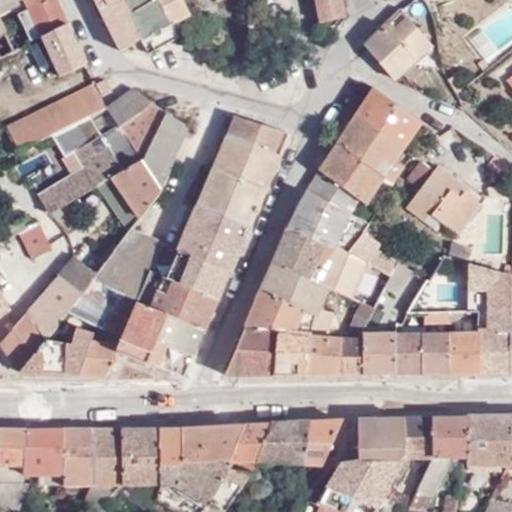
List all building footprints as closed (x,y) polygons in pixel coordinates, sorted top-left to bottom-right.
[(10,9),(25,2),(30,12),(54,0),(0,0),(0,18),(12,13),(10,9)] [(21,17),(33,43),(42,39),(69,25),(57,0),(54,0),(30,12),(21,17)] [(149,0),(93,0),(121,50),(139,39),(125,14),(149,0)] [(172,24),(158,0),(149,0),(125,14),(139,39),(140,41),(172,24)] [(158,0),(172,24),(190,13),(182,0),(158,0)] [(341,3),(317,1),(318,7),(321,22),(345,16),(341,3)] [(403,10),(366,43),(398,79),(433,44),(403,10)] [(179,37),(178,35),(197,25),(190,13),(172,24),(140,41),(148,54),(179,37)] [(511,28),(508,17),(479,26),(488,53),(511,45),(511,28)] [(0,60),(16,52),(3,26),(0,19),(0,60)] [(42,39),(60,77),(86,65),(69,25),(42,39)] [(113,90),(109,79),(96,86),(101,96),(113,90)] [(94,117),(106,110),(102,97),(101,96),(96,86),(95,84),(5,128),(18,154),(54,137),(79,124),(83,122),(94,117)] [(121,129),(132,146),(134,148),(142,161),(163,191),(188,130),(132,88),(106,110),(121,129)] [(421,122),(376,88),(357,116),(403,149),(421,122)] [(340,116),(347,120),(352,113),(345,109),(340,116)] [(403,149),(357,116),(339,144),(386,175),(403,149)] [(87,129),(98,123),(94,117),(83,122),(87,129)] [(290,135),(236,117),(178,250),(231,273),(270,185),(290,135)] [(43,194),(54,212),(97,188),(113,178),(142,161),(134,148),(116,158),(103,136),(90,143),(79,124),(54,137),(66,157),(76,151),(86,169),(43,194)] [(116,134),(127,150),(132,146),(121,129),(116,134)] [(386,175),(339,144),(320,172),(359,201),(366,205),(386,175)] [(141,218),(163,191),(142,161),(113,178),(97,188),(128,235),(132,230),(141,218)] [(456,236),(482,203),(466,192),(461,198),(451,190),(454,186),(435,172),(421,161),(407,179),(422,189),(406,210),(425,224),(430,217),(456,236)] [(467,187),(440,166),(435,172),(454,186),(451,190),(461,198),(466,192),(467,187)] [(320,172),(308,193),(351,215),(359,201),(320,172)] [(386,175),(366,205),(375,211),(396,181),(386,175)] [(351,215),(308,193),(289,229),(333,249),(346,256),(349,253),(357,241),(369,223),(351,215)] [(488,202),(489,252),(510,251),(509,201),(488,202)] [(50,250),(39,221),(20,232),(32,260),(50,250)] [(0,244),(8,240),(0,226),(0,244)] [(333,249),(289,229),(273,264),(319,285),(330,258),(333,249)] [(128,235),(109,259),(97,275),(90,284),(137,304),(151,273),(164,245),(132,230),(128,235)] [(383,257),(357,241),(349,253),(377,268),(383,257)] [(164,245),(151,273),(164,279),(218,302),(231,273),(178,250),(164,245)] [(95,273),(76,256),(59,275),(80,295),(90,284),(97,275),(95,273)] [(391,276),(396,265),(383,257),(377,268),(391,276)] [(356,269),(330,258),(319,285),(328,288),(346,296),(349,287),(356,269)] [(386,288),(397,295),(414,272),(398,262),(396,265),(391,276),(386,288)] [(511,276),(466,263),(468,312),(476,313),(476,323),(477,333),(480,374),(509,373),(511,276)] [(319,285),(273,264),(262,292),(303,311),(315,315),(328,288),(319,285)] [(356,290),(363,272),(356,269),(349,287),(356,290)] [(80,295),(59,275),(25,315),(1,343),(21,373),(46,340),(69,311),(80,295)] [(150,310),(168,317),(205,332),(218,302),(164,279),(150,310)] [(119,346),(117,351),(147,363),(156,341),(168,317),(150,310),(137,304),(90,284),(80,295),(69,311),(98,326),(113,332),(122,336),(119,346)] [(303,311),(262,292),(247,327),(277,331),(294,332),(303,311)] [(0,315),(9,309),(0,293),(0,315)] [(376,307),(362,302),(356,315),(369,320),(376,307)] [(460,313),(461,324),(476,323),(476,313),(468,312),(460,313)] [(425,314),(423,324),(448,323),(448,313),(425,314)] [(369,320),(356,315),(346,340),(362,340),(362,336),(366,326),(369,320)] [(205,332),(168,317),(156,341),(194,358),(205,332)] [(382,335),(382,325),(366,326),(362,336),(382,335)] [(247,327),(227,374),(274,376),(277,331),(247,327)] [(404,335),(400,328),(395,334),(396,375),(422,375),(423,334),(404,335)] [(78,329),(72,343),(46,340),(21,373),(78,375),(91,342),(94,333),(78,329)] [(311,338),(311,334),(294,332),(277,331),(274,376),(307,376),(311,338)] [(113,332),(110,343),(119,346),(122,336),(113,332)] [(480,374),(477,333),(448,334),(449,374),(480,374)] [(395,334),(382,335),(362,336),(362,340),(363,375),(396,375),(395,334)] [(449,374),(448,334),(423,334),(422,375),(449,374)] [(341,340),(311,338),(307,376),(338,376),(341,340)] [(341,340),(338,376),(363,375),(362,340),(346,340),(341,340)] [(147,363),(185,378),(194,358),(156,341),(147,363)] [(78,375),(107,376),(117,351),(119,346),(110,343),(91,342),(78,375)] [(469,456),(469,463),(511,463),(511,417),(493,417),(468,418),(469,456)] [(452,457),(469,456),(468,418),(432,419),(433,456),(435,456),(415,500),(409,511),(423,511),(440,473),(444,474),(452,457)] [(391,420),(360,421),(362,464),(401,465),(405,457),(407,457),(406,419),(391,420)] [(407,457),(409,457),(433,456),(432,419),(406,419),(407,457)] [(319,465),(322,465),(342,422),(309,423),(296,464),(319,465)] [(257,463),(260,463),(296,464),(309,423),(271,425),(257,463)] [(271,425),(258,425),(245,426),(231,459),(234,463),(257,463),(271,425)] [(234,463),(231,459),(245,426),(185,429),(185,463),(182,463),(175,486),(168,506),(176,511),(225,511),(230,506),(260,463),(257,463),(234,463)] [(29,430),(0,429),(0,465),(26,465),(29,430)] [(161,486),(161,464),(161,429),(122,430),(124,486),(161,486)] [(185,429),(176,429),(161,429),(161,464),(182,463),(185,463),(185,429)] [(37,485),(37,473),(63,474),(65,430),(29,430),(26,465),(24,485),(36,485),(37,485)] [(63,474),(62,485),(78,485),(78,480),(93,481),(93,430),(65,430),(63,474)] [(93,481),(93,485),(94,485),(124,486),(122,430),(102,430),(93,430),(93,481)] [(410,470),(409,457),(407,457),(405,457),(401,465),(410,470)] [(175,486),(182,463),(161,464),(161,486),(162,486),(175,486)] [(393,482),(401,465),(362,464),(343,464),(318,504),(328,508),(338,511),(377,511),(384,498),(390,488),(393,482)] [(26,465),(0,465),(0,483),(24,485),(26,465)] [(293,480),(285,494),(297,501),(300,497),(305,488),(293,480)] [(36,485),(24,485),(0,483),(0,505),(22,511),(25,511),(33,494),(36,485)] [(55,494),(56,485),(37,485),(36,485),(33,494),(55,494)] [(94,485),(84,500),(95,511),(124,486),(94,485)] [(168,506),(175,486),(162,486),(157,500),(168,506)] [(409,511),(415,500),(390,488),(384,498),(409,511)] [(488,511),(511,511),(511,503),(494,499),(488,511)] [(445,511),(455,511),(458,502),(448,500),(445,511)]
